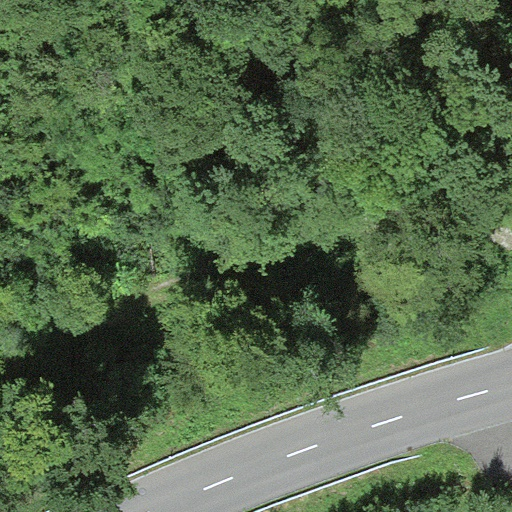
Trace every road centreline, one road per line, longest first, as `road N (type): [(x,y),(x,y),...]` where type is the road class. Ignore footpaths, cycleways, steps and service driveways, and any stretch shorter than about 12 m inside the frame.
road 1 (track): [(0,347),(307,230),(389,218),(511,267)]
road 2 (tertiary): [(153,511),(511,389)]
